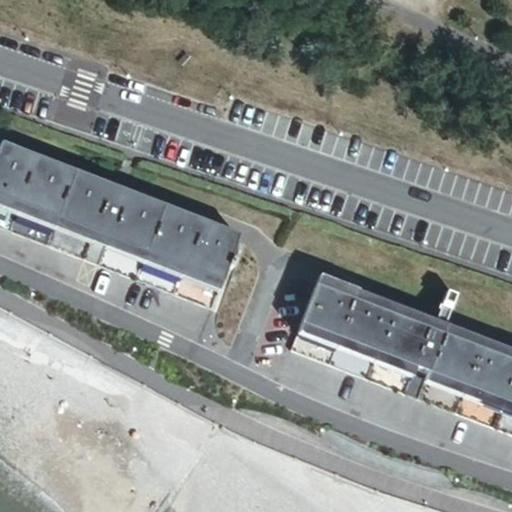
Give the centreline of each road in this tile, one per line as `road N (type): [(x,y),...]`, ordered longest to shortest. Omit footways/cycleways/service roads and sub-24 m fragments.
road 1 (residential): [(0,265),(324,412),(511,482)]
road 2 (residential): [(511,234),(0,61)]
road 3 (residential): [(511,62),(376,0)]
